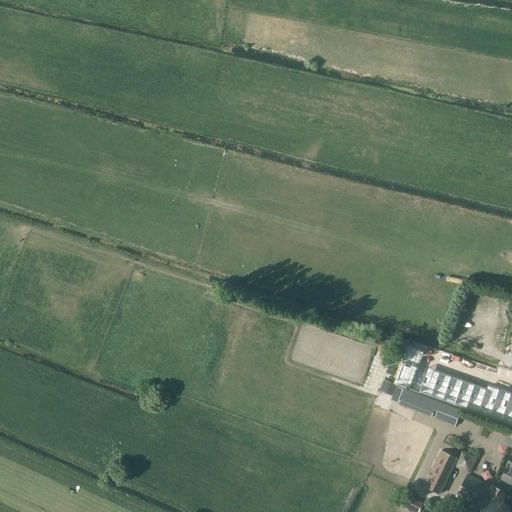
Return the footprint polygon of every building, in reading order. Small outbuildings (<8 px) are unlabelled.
[(407,346),(402,362),(419,368),(424,352),(407,346)] [(402,362),(394,384),(420,393),(427,374),(418,371),(419,368),(402,362)] [(427,374),(420,393),(432,397),(441,371),(429,367),(427,374)] [(441,371),(432,397),(443,401),(452,375),(441,371)] [(452,375),(443,401),(455,405),(464,379),(452,375)] [(464,379),(455,405),(467,409),(476,383),(464,379)] [(476,383),(467,409),(478,413),(488,387),(476,383)] [(488,387),(478,413),(490,418),(500,390),(488,386),(488,387)] [(455,426),(461,411),(458,410),(453,408),(447,405),(442,403),(436,401),(431,399),(425,397),(420,394),(405,388),(398,404),(455,426)] [(500,390),(490,418),(502,422),(511,394),(500,390)] [(511,394),(502,422),(511,425),(511,394)] [(430,474),(424,486),(439,494),(457,458),(441,450),(432,468),(435,470),(432,475),(430,474)] [(511,451),(502,480),(511,484),(511,451)] [(463,452),(457,465),(470,472),(476,459),(463,452)] [(491,487),(468,474),(455,498),(481,511),(494,511),(505,493),(492,485),(491,487)] [(419,511),(424,503),(408,494),(402,506),(414,511),(419,511)]
